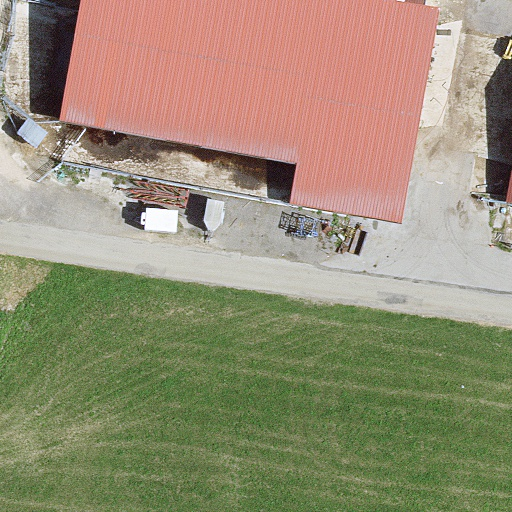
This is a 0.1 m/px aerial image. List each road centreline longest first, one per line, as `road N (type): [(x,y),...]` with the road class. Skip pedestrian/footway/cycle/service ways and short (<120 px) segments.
road 1 (unclassified): [(511,306),(0,227)]
road 2 (track): [(484,0),(444,293)]
